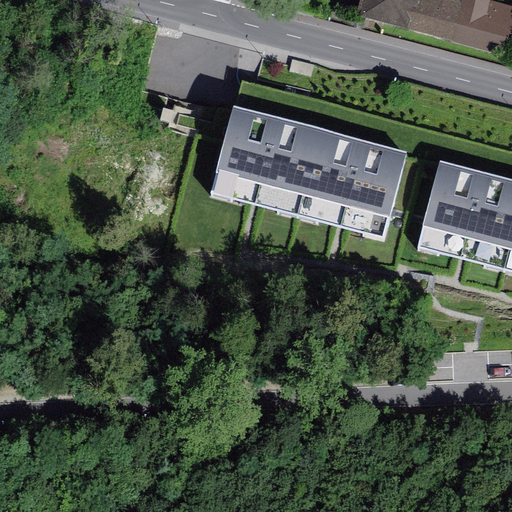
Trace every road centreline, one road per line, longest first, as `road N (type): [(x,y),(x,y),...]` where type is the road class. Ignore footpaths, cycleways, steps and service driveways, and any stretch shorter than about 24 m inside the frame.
road 1 (residential): [(511,393),(0,412)]
road 2 (residential): [(225,18),(511,87)]
